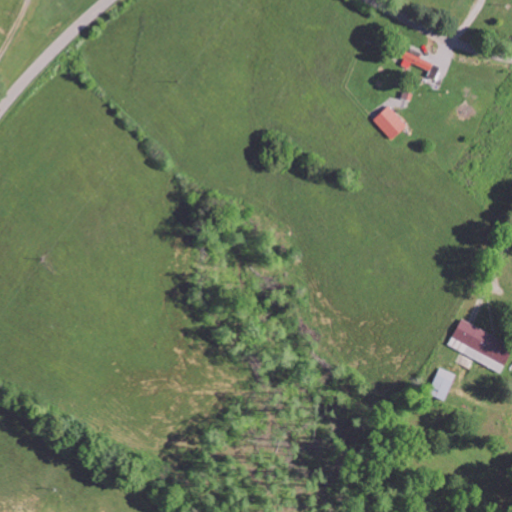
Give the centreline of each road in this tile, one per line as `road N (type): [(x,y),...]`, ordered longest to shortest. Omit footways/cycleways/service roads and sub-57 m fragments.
road 1 (tertiary): [(111,0),(0,113)]
road 2 (residential): [(511,59),(463,47),(368,0)]
